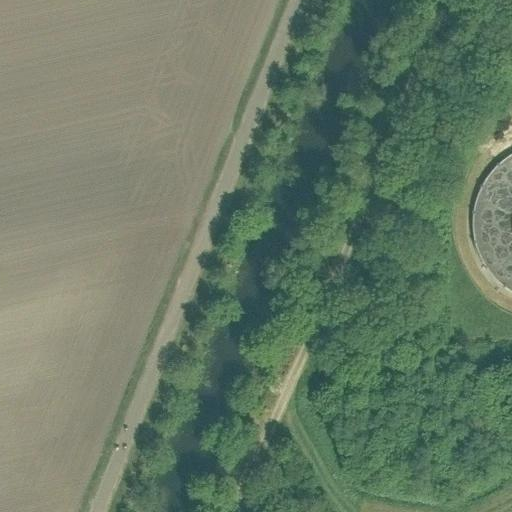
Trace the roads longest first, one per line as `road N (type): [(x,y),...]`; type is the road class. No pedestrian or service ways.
road 1 (track): [(440,0),(234,511)]
road 2 (unclassified): [(96,511),(298,0)]
